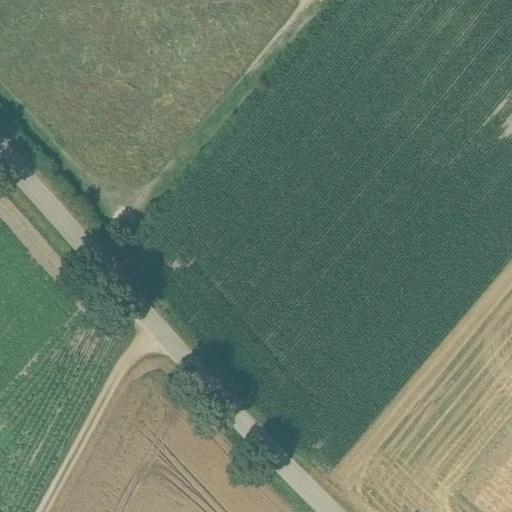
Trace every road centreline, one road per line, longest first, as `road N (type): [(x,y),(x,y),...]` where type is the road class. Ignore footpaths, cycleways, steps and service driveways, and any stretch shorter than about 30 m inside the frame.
road 1 (unclassified): [(335,511),(0,150)]
road 2 (track): [(47,511),(149,315)]
